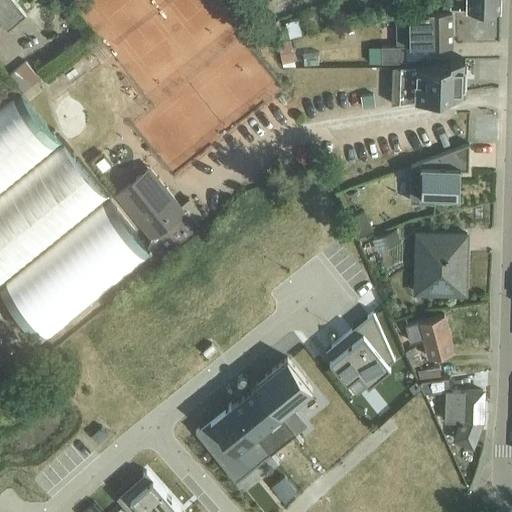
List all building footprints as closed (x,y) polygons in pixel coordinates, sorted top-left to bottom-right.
[(14,0),(0,0),(0,20),(7,29),(26,14),(14,0)] [(465,0),(466,12),(501,12),(501,0),(465,0)] [(406,47),(429,47),(452,46),(452,11),(424,11),(395,17),(396,46),(369,48),(370,64),(406,63),(406,47)] [(279,36),(294,33),(289,14),(274,18),(279,36)] [(290,40),(278,43),(284,68),(285,68),(296,65),(290,40)] [(406,47),(406,63),(429,62),(429,47),(406,47)] [(357,49),(345,49),(345,64),(358,64),(357,49)] [(393,68),(391,104),(464,94),(465,66),(465,60),(450,60),(450,63),(393,68)] [(23,91),(36,80),(39,78),(25,61),(9,74),(19,87),(23,91)] [(36,80),(23,91),(29,99),(42,88),(36,80)] [(374,94),(361,96),(362,108),(376,107),(374,94)] [(26,100),(0,120),(0,187),(58,140),(26,100)] [(411,166),(410,203),(435,204),(436,198),(460,199),(460,171),(468,171),(469,145),(411,166)] [(69,152),(0,208),(0,278),(103,194),(69,152)] [(111,202),(1,293),(40,342),(151,251),(157,258),(199,225),(195,221),(203,214),(189,197),(181,204),(149,165),(115,193),(151,237),(144,243),(111,202)] [(365,212),(348,219),(357,239),(359,238),(363,236),(374,231),(365,212)] [(396,230),(372,240),(377,252),(401,241),(396,230)] [(415,233),(413,293),(466,295),(467,235),(415,233)] [(373,312),(326,350),(335,361),(332,363),(345,379),(387,345),(373,312)] [(0,337),(10,329),(11,328),(0,313),(0,337)] [(444,316),(406,326),(411,343),(423,339),(428,359),(454,352),(444,316)] [(415,348),(406,352),(412,367),(421,363),(415,348)] [(287,358),(256,383),(281,414),(312,389),(287,358)] [(420,382),(441,379),(439,368),(417,371),(420,382)] [(441,379),(420,382),(423,394),(436,392),(436,422),(444,422),(444,429),(456,429),(455,440),(472,447),(482,423),(483,392),(450,390),(448,378),(441,379)] [(237,458),(248,471),(271,453),(238,412),(230,403),(196,431),(225,468),(237,458)] [(237,458),(225,468),(236,481),(248,471),(237,458)] [(147,471),(117,498),(129,511),(179,511),(180,509),(147,471)] [(285,477),(273,487),(285,502),(296,492),(285,477)]
